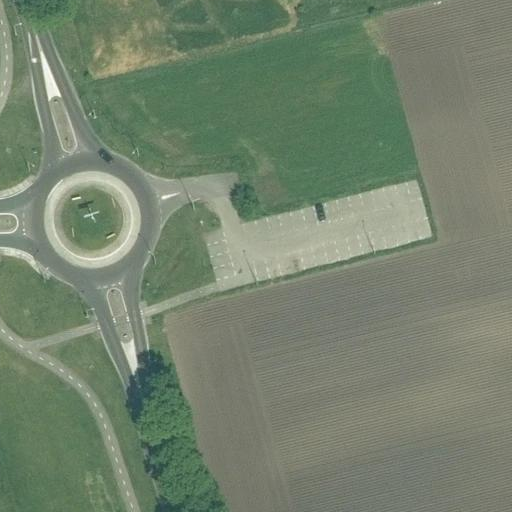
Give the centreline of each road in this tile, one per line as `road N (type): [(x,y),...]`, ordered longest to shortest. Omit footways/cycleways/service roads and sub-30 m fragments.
road 1 (primary): [(145,413),(129,266)]
road 2 (primary): [(88,279),(145,413)]
road 3 (primary): [(129,266),(148,237),(147,203),(129,176),(96,163)]
road 4 (primary): [(96,163),(38,44)]
road 5 (primary): [(38,44),(55,175)]
